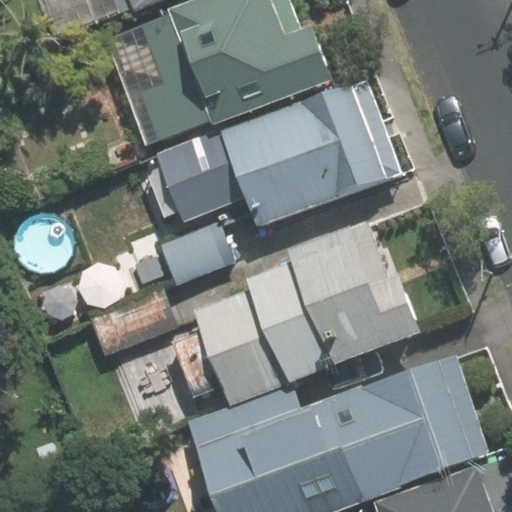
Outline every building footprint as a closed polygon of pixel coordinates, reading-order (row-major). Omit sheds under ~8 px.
[(57,0),(68,29),(118,11),(123,25),(148,16),(145,8),(166,0),(57,0)] [(177,12),(117,35),(157,142),(223,118),(225,121),(345,77),(325,24),(296,35),(291,20),(299,16),(292,0),(202,0),(176,10),(177,12)] [(359,83),(232,131),(267,223),(413,168),(384,90),(364,97),(359,83)] [(222,204),(161,229),(183,285),(245,260),(222,204)] [(236,409),(443,326),(427,286),(404,295),(374,220),(297,251),(301,262),(255,280),(259,289),(197,314),(236,409)] [(334,511),(498,455),(465,361),(309,416),(301,393),(195,430),(224,511),(334,511)] [(511,511),(511,455),(380,504),(382,511),(511,511)]
